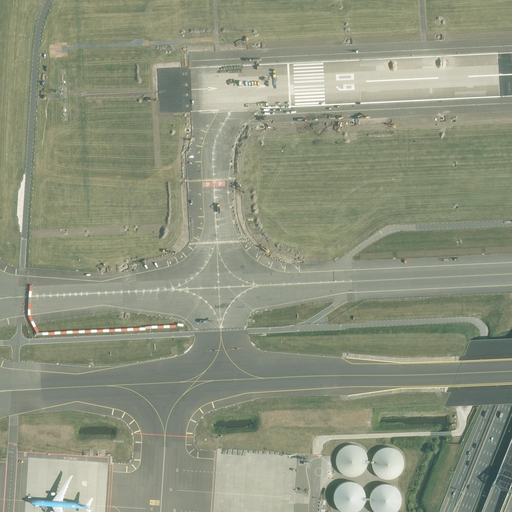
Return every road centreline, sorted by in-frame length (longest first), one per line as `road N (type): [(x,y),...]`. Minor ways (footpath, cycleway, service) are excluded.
road 1 (trunk): [(511,349),(447,511)]
road 2 (motorway): [(511,392),(463,511)]
